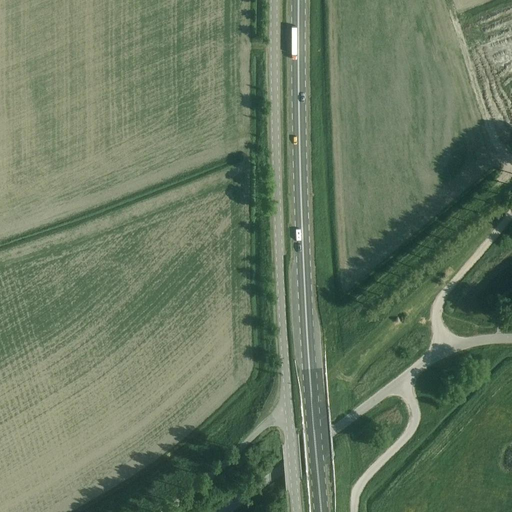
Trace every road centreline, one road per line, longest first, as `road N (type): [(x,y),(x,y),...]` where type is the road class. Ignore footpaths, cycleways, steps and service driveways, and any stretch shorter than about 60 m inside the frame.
road 1 (primary): [(320,511),(298,181),(296,0)]
road 2 (unclassified): [(287,417),(276,0)]
road 3 (unclassified): [(223,511),(398,383)]
road 4 (track): [(511,166),(498,153),(449,0)]
road 5 (track): [(443,348),(438,302),(511,210)]
road 6 (unclassified): [(166,511),(270,419),(287,417)]
road 7 (unclassified): [(354,511),(355,491),(412,427),(416,413),(398,383)]
road 8 (unclassified): [(511,338),(443,348),(398,383)]
